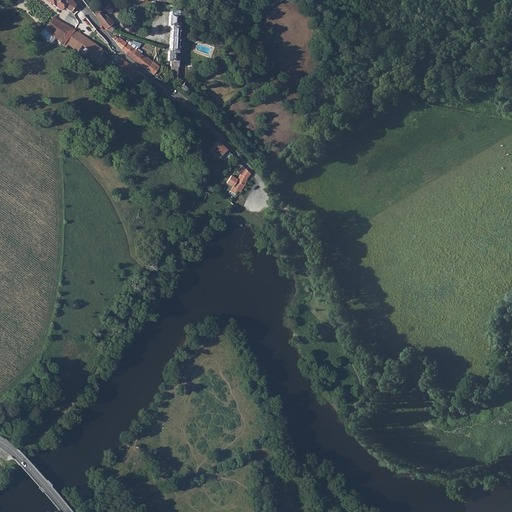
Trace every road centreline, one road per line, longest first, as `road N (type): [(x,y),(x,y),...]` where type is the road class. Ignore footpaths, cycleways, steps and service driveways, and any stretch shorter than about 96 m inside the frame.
road 1 (track): [(0,388),(25,371),(46,326),(57,264),(46,49)]
road 2 (residential): [(77,0),(118,52),(182,99),(270,193)]
